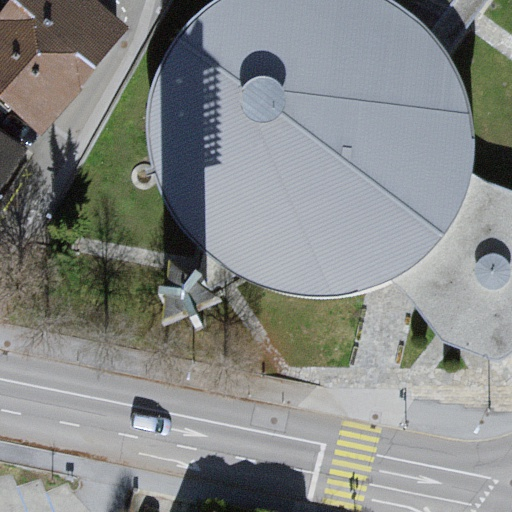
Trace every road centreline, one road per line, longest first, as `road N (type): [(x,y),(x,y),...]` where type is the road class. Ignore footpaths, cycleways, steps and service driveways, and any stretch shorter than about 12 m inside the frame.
road 1 (residential): [(0,390),(511,495)]
road 2 (residential): [(155,0),(0,262)]
